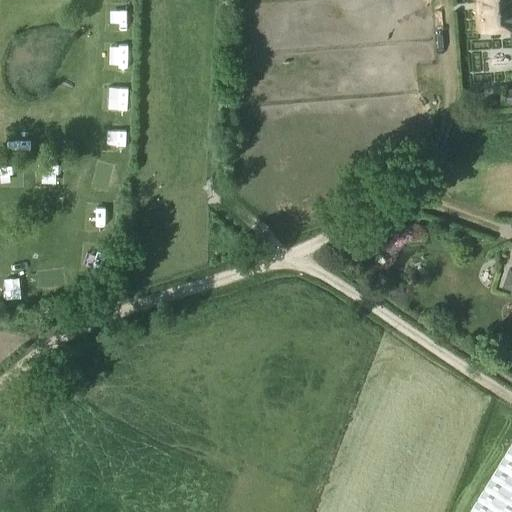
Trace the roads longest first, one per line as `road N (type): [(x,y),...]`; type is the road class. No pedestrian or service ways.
road 1 (track): [(0,384),(80,328),(288,256)]
road 2 (track): [(288,256),(393,200),(430,159),(447,105),(445,28)]
road 3 (track): [(511,398),(288,256)]
